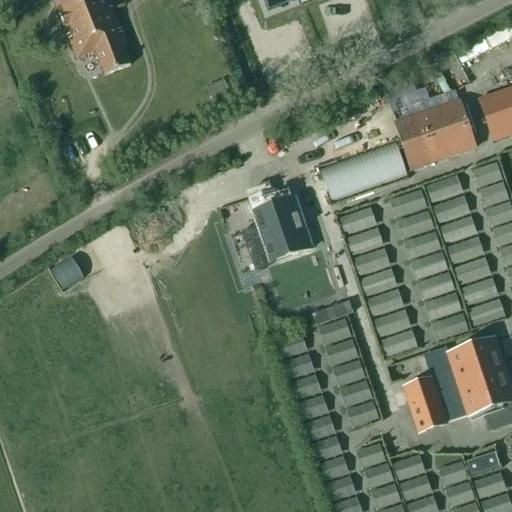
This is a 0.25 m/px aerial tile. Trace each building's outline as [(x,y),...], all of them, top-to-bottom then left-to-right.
[(121,46),(125,44),(107,0),(52,0),(51,0),(75,60),(94,52),(104,77),(129,67),(121,46)] [(262,0),(267,12),(297,0),(262,0)] [(511,30),(453,49),(458,64),(505,49),(506,52),(511,50),(511,30)] [(511,91),(483,101),(497,143),(511,137),(511,91)] [(462,103),(417,118),(397,124),(413,171),(478,149),(462,103)] [(511,202),(500,163),(475,170),(511,291),(511,202)] [(464,308),(494,299),(459,178),(388,199),(407,262),(410,261),(429,324),(430,323),(436,341),(505,321),(499,301),(461,312),(442,249),(446,247),(464,308)] [(274,264),(316,250),(311,237),(306,239),(294,201),(281,206),(277,194),(253,202),(274,264)] [(386,362),(417,351),(369,209),(337,220),(386,362)] [(252,256),(239,261),(252,296),(265,291),(252,256)] [(334,321),(352,315),(348,304),(331,310),(334,321)] [(511,395),(493,340),(448,355),(469,419),(511,404),(511,395)] [(430,381),(403,390),(419,435),(445,426),(469,418),(448,355),(446,350),(422,358),(430,381)] [(480,511),(471,480),(500,471),(494,451),(467,459),(470,455),(437,465),(434,469),(440,488),(433,490),(435,495),(444,502),(436,511),(403,511),(382,442),(363,448),(368,467),(361,477),(371,485),(379,511),(480,511)]
